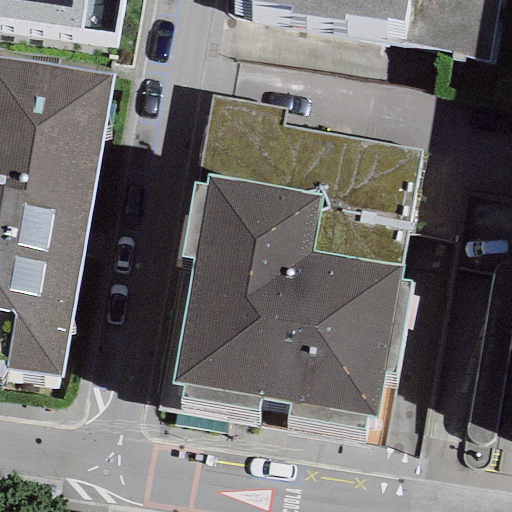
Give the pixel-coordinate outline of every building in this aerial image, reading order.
[(131,0),(0,0),(0,23),(126,40),(131,0)] [(249,0),(289,7),(288,12),(343,21),(344,16),(384,22),(385,18),(403,21),(406,0),(249,0)] [(498,0),(406,0),(403,21),(399,44),(489,60),(498,0)] [(110,58),(0,41),(0,348),(2,349),(1,353),(62,362),(110,58)] [(285,110),(212,97),(199,184),(191,183),(177,259),(192,261),(171,384),(183,386),(181,398),(256,411),(259,397),(289,402),(286,414),(364,428),(366,417),(377,419),(385,371),(393,373),(409,281),(400,279),(421,153),(282,129),(285,110)]
